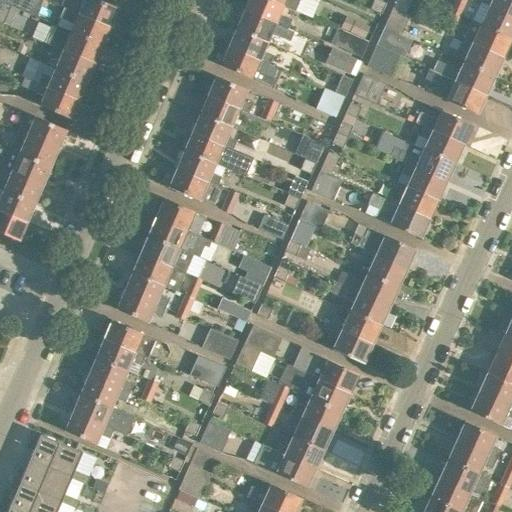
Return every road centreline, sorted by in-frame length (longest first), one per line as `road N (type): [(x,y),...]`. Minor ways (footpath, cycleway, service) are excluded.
road 1 (residential): [(0,428),(184,0)]
road 2 (residential): [(359,511),(511,178)]
